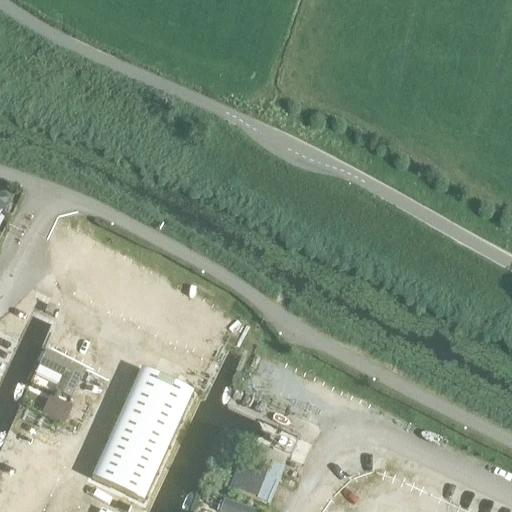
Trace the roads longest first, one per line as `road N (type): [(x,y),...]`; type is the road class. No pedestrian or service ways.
road 1 (unclassified): [(511,444),(295,329),(166,242),(0,170)]
road 2 (unclassified): [(511,262),(278,137),(33,25),(1,0)]
